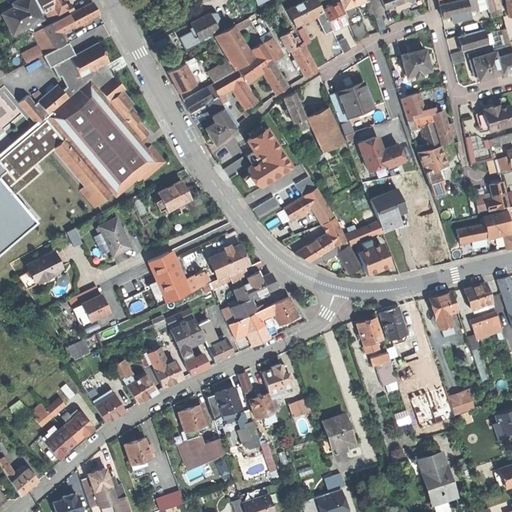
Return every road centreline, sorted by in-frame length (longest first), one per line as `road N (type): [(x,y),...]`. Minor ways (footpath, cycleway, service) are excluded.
road 1 (residential): [(336,288),(318,325),(140,408),(14,511)]
road 2 (residential): [(197,160),(277,96),(372,40)]
road 3 (residential): [(236,213),(105,275),(84,271),(75,249)]
road 4 (residential): [(110,0),(197,160)]
road 5 (residential): [(336,288),(396,289),(511,260)]
road 6 (residential): [(236,213),(290,268),(336,288)]
